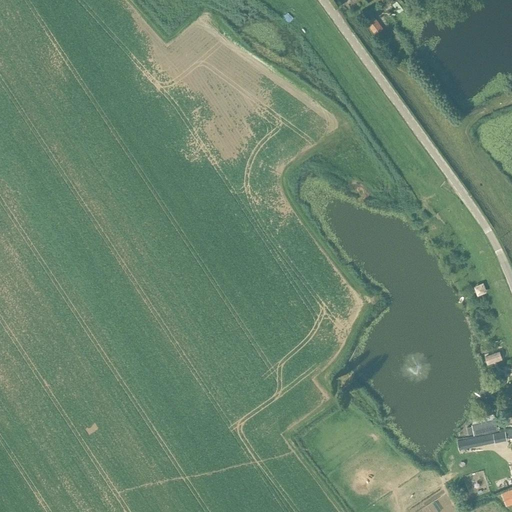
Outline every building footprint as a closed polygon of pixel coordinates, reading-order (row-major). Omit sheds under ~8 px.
[(366,22),(374,34),(383,28),(374,16),(366,22)] [(475,285),(479,295),(488,291),(484,281),(475,285)] [(499,352),(485,357),(486,361),(501,356),(499,352)] [(471,424),(473,434),(498,429),(494,414),(474,418),(471,424)] [(505,505),(511,502),(511,488),(501,493),(505,505)]
